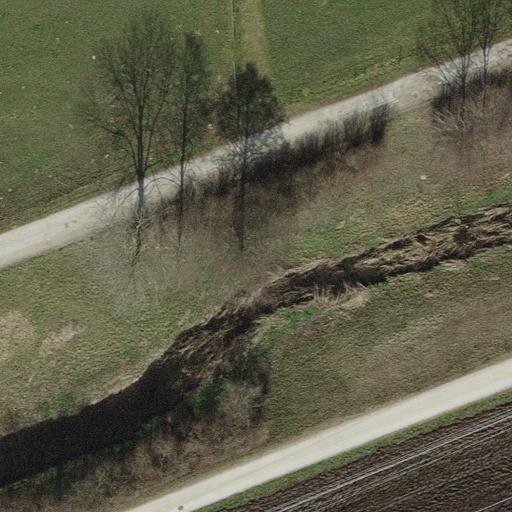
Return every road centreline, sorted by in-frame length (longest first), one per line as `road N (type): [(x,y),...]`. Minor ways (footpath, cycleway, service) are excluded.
road 1 (track): [(0,252),(511,56)]
road 2 (track): [(511,370),(142,511)]
